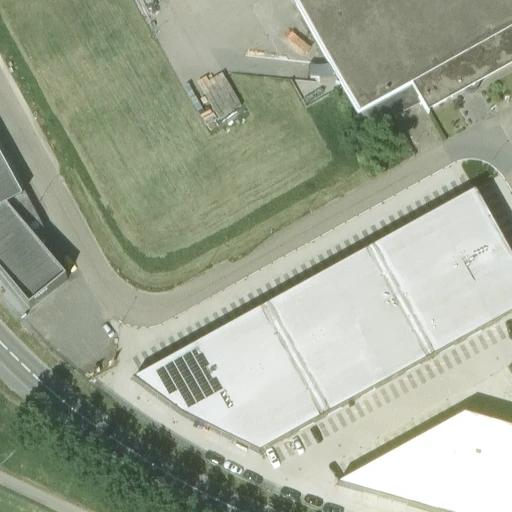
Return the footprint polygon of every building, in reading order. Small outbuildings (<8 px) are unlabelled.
[(511,0),(292,0),(357,117),(411,88),(421,106),(428,102),(432,110),(511,66),(511,0)] [(20,195),(0,158),(0,274),(29,311),(66,281),(39,248),(44,241),(31,234),(29,236),(23,228),(36,217),(23,193),(20,195)] [(474,192),(429,217),(455,266),(501,241),(474,192)] [(420,285),(455,266),(429,217),(394,236),(420,285)] [(394,300),(420,285),(394,236),(367,251),(394,300)] [(455,266),(489,327),(511,314),(511,260),(501,241),(455,266)] [(367,251),(324,275),(350,324),(394,300),(367,251)] [(420,285),(454,347),(489,327),(455,266),(420,285)] [(315,343),(350,324),(324,275),(289,294),(315,343)] [(420,285),(394,300),(428,361),(454,347),(420,285)] [(263,309),(289,357),(315,343),(289,294),(263,309)] [(384,385),(428,361),(394,300),(350,324),(384,385)] [(263,309),(227,328),(254,377),(289,357),(263,309)] [(384,385),(350,324),(315,343),(349,405),(384,385)] [(219,396),(254,377),(227,328),(192,347),(219,396)] [(315,343),(289,357),(323,419),(349,405),(315,343)] [(219,396),(192,347),(132,381),(181,417),(219,396)] [(289,357),(254,377),(288,438),(323,419),(289,357)] [(254,377),(219,396),(181,417),(258,455),(288,438),(254,377)] [(463,416),(387,457),(447,475),(464,416),(463,416)] [(464,416),(447,475),(475,483),(492,424),(464,416)] [(511,429),(492,424),(475,483),(504,491),(511,463),(511,429)] [(435,511),(447,475),(387,457),(336,486),(424,511),(435,511)] [(447,475),(435,511),(466,511),(475,483),(447,475)] [(475,483),(466,511),(497,511),(504,491),(475,483)] [(511,511),(511,493),(504,491),(497,511),(511,511)]
